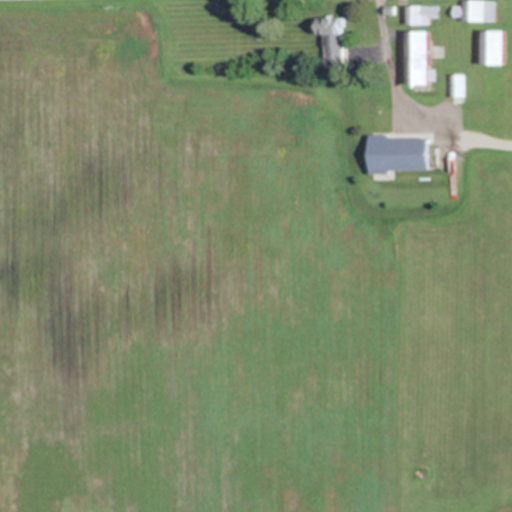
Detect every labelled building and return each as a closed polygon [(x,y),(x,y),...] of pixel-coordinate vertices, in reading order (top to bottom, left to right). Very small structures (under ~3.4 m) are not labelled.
[(454,15),(454,3),(462,3),(462,0),(495,0),(495,20),(461,20),(461,15),(454,15)] [(441,15),(430,15),(430,23),(411,23),(410,4),(441,3),(441,15)] [(396,5),(396,13),(386,13),(387,5),(396,5)] [(343,17),(343,58),(343,68),(324,68),(324,58),(324,34),(318,34),(317,17),(343,17)] [(433,84),(411,84),(410,31),(433,30),(433,84)] [(507,30),(507,64),(484,64),(483,30),(507,30)] [(451,74),(465,74),(465,95),(452,95),(451,74)] [(392,137),(432,137),(433,168),(394,169),(394,172),(373,172),(373,170),(373,134),(393,133),(392,137)]
